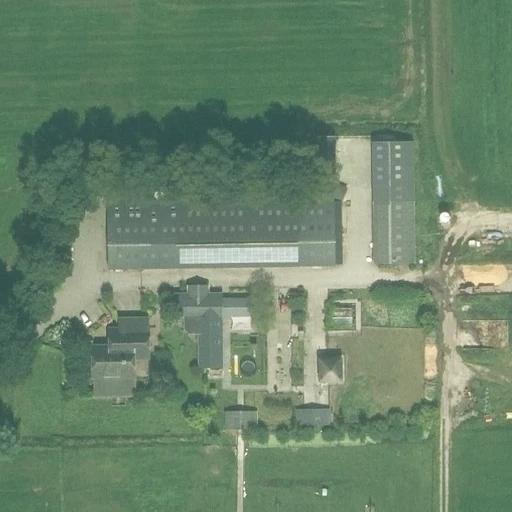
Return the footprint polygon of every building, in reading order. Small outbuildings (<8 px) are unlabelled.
[(372,150),(376,272),(416,271),(412,149),(372,150)] [(141,269),(141,203),(137,203),(137,185),(107,185),(108,270),(141,269)] [(337,186),(333,197),(342,200),(347,190),(337,186)] [(299,200),(141,203),(141,269),(299,266),(299,200)] [(299,200),(299,266),(334,266),(334,200),(299,200)] [(251,298),(222,299),(222,293),(209,293),(209,285),(187,285),(187,293),(174,293),(174,321),(184,320),(184,330),(189,334),(198,334),(198,368),(222,368),(222,318),(251,317),(251,298)] [(326,334),(352,334),(353,314),(327,313),(326,334)] [(433,327),(421,329),(426,357),(437,355),(433,327)] [(107,347),(91,347),(92,379),(134,379),(134,361),(149,360),(148,329),(107,329),(107,347)] [(342,362),(321,362),(321,383),(342,383),(342,362)] [(489,416),(477,416),(477,427),(509,426),(508,409),(489,410),(489,416)] [(323,412),(302,412),(303,427),(323,427),(323,412)] [(251,429),(251,414),(230,414),(230,429),(251,429)] [(10,423),(0,422),(0,437),(11,437),(10,423)]
